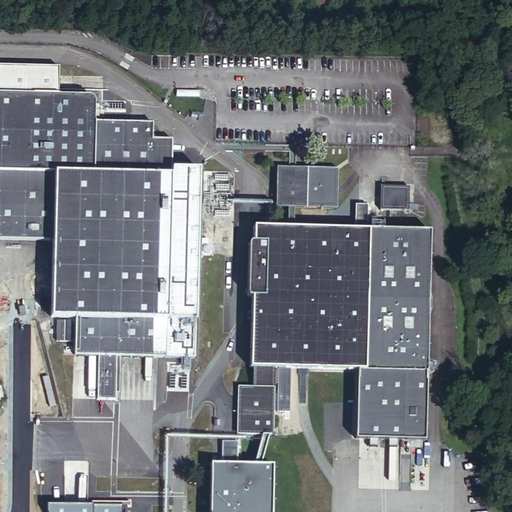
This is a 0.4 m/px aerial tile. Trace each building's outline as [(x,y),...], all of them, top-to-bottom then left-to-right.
[(0,70),(0,98),(62,102),(63,74),(0,70)] [(99,130),(100,110),(95,103),(62,102),(0,98),(0,175),(88,181),(96,175),(99,130)] [(0,175),(0,245),(54,249),(49,325),(73,326),(71,364),(94,366),(91,409),(109,410),(112,367),(162,370),(163,364),(177,365),(181,298),(167,297),(172,230),(186,230),(191,163),(176,162),(177,151),(156,150),(158,133),(99,130),(96,175),(88,181),(0,175)] [(275,212),(337,214),(338,174),(276,172),(275,212)] [(392,216),(421,217),(422,193),(393,192),(392,216)] [(407,233),(252,230),(249,366),(257,366),(256,386),(235,385),(234,438),(279,438),(280,385),(275,385),(276,366),(344,368),(342,433),(403,434),(407,233)] [(54,349),(69,350),(70,329),(56,328),(54,349)] [(311,406),(320,438),(335,434),(325,402),(311,406)] [(288,440),(298,470),(313,465),(303,435),(288,440)] [(210,464),(209,511),(270,511),(272,465),(261,465),(254,465),(210,464)]
